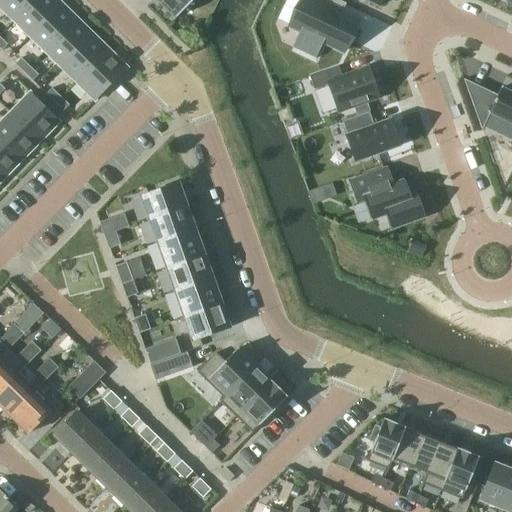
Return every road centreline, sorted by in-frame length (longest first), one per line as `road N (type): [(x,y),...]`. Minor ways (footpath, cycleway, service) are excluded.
road 1 (residential): [(175,73),(187,85),(280,334),(357,365)]
road 2 (residential): [(175,73),(0,255)]
road 3 (residential): [(433,8),(420,60),(479,226)]
road 4 (residential): [(228,511),(346,391),(357,365)]
road 5 (residential): [(357,365),(511,426)]
